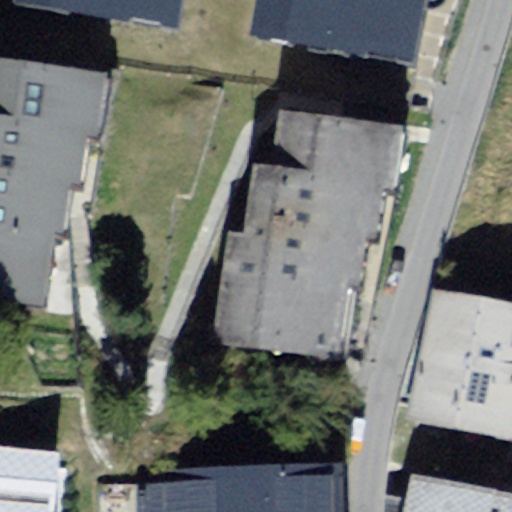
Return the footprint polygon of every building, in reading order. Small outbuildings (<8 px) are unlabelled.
[(87,0),(182,19),(186,0),(87,0)] [(256,0),(254,16),(403,40),(409,0),(256,0)] [(0,285),(64,296),(102,71),(0,53),(0,285)] [(387,121),(245,100),(211,330),(354,351),(387,121)] [(511,297),(441,281),(413,419),(511,440),(511,297)] [(0,511),(63,511),(66,448),(0,445),(0,511)] [(125,462),(126,511),(333,511),(333,458),(125,462)] [(511,511),(511,486),(423,472),(416,511),(511,511)]
